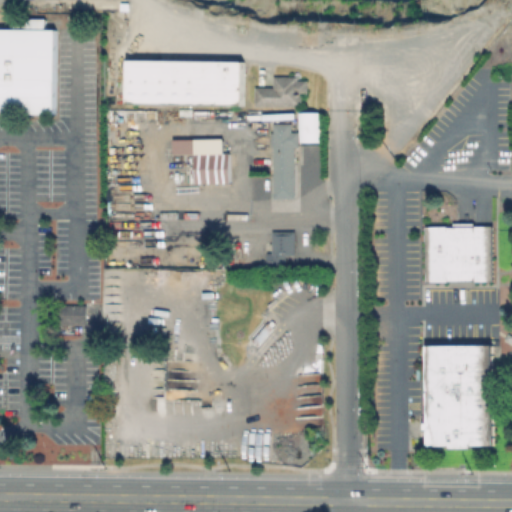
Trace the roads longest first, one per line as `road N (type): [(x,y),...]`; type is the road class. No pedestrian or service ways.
road 1 (residential): [(346,109),(348,501)]
road 2 (primary): [(0,497),(221,500)]
road 3 (primary): [(348,501),(511,502)]
road 4 (primary): [(221,500),(348,501)]
